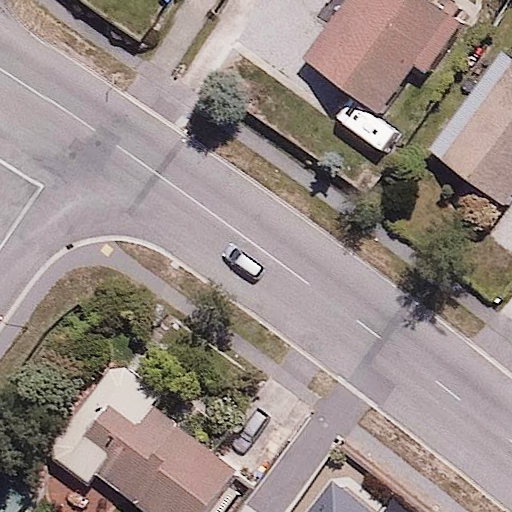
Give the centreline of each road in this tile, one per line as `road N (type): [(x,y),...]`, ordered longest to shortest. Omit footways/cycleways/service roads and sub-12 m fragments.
road 1 (residential): [(511,443),(375,332),(92,128)]
road 2 (residential): [(0,249),(92,128)]
